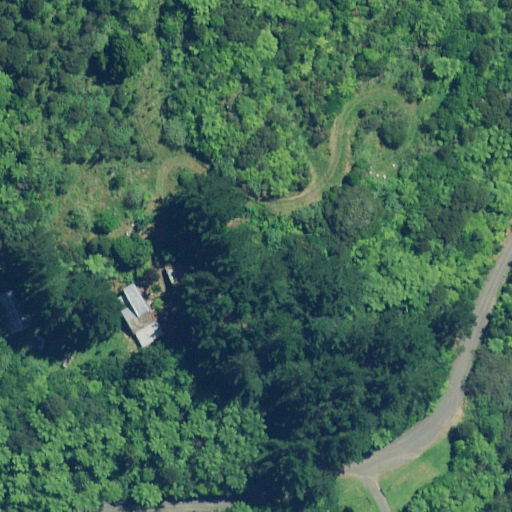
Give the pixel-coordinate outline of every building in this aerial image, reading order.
[(207,270),(200,254),(165,268),(174,289),(187,284),(185,279),(207,270)] [(148,310),(133,284),(109,298),(124,324),(148,310)] [(37,324),(21,286),(0,294),(0,312),(9,335),(37,324)] [(164,334),(153,314),(137,323),(149,343),(164,334)] [(47,339),(34,333),(28,345),(41,351),(47,339)]
